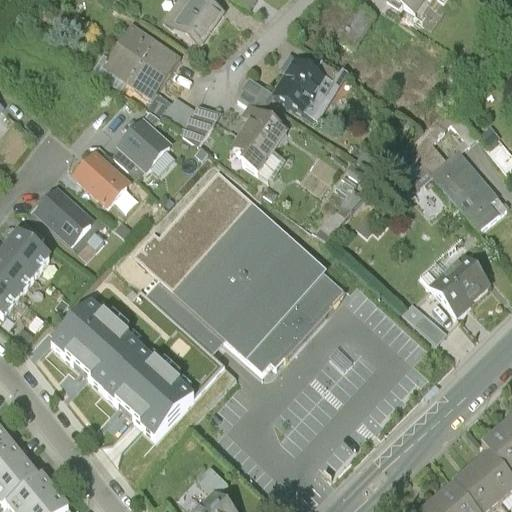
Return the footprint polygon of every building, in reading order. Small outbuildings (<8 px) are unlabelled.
[(205,60),(228,24),(190,0),(183,0),(163,32),(205,60)] [(255,19),(267,0),(233,0),(231,3),(255,19)] [(429,0),(375,0),(375,2),(413,26),(429,0)] [(374,29),(355,17),(336,48),(355,60),(374,29)] [(150,112),(182,70),(133,32),(101,74),(150,112)] [(326,94),(293,72),(267,112),(300,134),(326,94)] [(213,130),(177,106),(161,131),(197,154),(213,130)] [(289,147),(253,123),(225,166),(261,190),(289,147)] [(148,127),(125,152),(127,154),(153,178),(176,153),(148,127)] [(485,145),(511,180),(511,154),(498,136),(485,145)] [(153,178),(127,154),(119,163),(145,187),(153,178)] [(507,217),(460,160),(447,170),(433,154),(417,167),(477,242),(507,217)] [(94,167),(73,189),(107,222),(128,199),(94,167)] [(345,300),(216,182),(157,246),(152,241),(134,261),(158,284),(144,298),(167,319),(174,311),(180,304),(226,346),(261,379),(270,369),(275,373),(284,364),(285,365),(345,300)] [(54,199),(32,222),(69,257),(91,233),(54,199)] [(18,245),(3,265),(35,289),(50,269),(18,245)] [(0,293),(20,308),(35,289),(3,265),(0,268),(0,293)] [(462,268),(428,295),(456,330),(490,303),(462,268)] [(0,324),(5,328),(20,308),(0,293),(0,324)] [(226,346),(180,304),(174,311),(167,319),(212,360),(226,346)] [(405,317),(439,347),(450,335),(416,304),(405,317)] [(102,400),(142,357),(90,309),(50,352),(85,383),(102,400)] [(142,357),(102,400),(123,419),(155,447),(193,405),(142,357)] [(511,414),(499,425),(511,440),(511,414)] [(511,477),(511,440),(499,425),(481,440),(488,448),(511,477)] [(0,464),(11,456),(0,441),(0,464)] [(488,448),(469,464),(500,501),(511,490),(511,477),(488,448)] [(0,491),(24,472),(11,456),(0,464),(0,491)] [(477,511),(486,511),(500,501),(469,464),(450,479),(477,511)] [(7,511),(37,489),(24,472),(0,491),(0,511),(7,511)] [(477,511),(450,479),(432,495),(445,511),(477,511)] [(7,511),(40,511),(55,501),(42,485),(37,489),(7,511)] [(445,511),(432,495),(413,510),(414,511),(445,511)] [(224,511),(214,500),(201,511),(224,511)] [(63,511),(55,501),(40,511),(63,511)]
